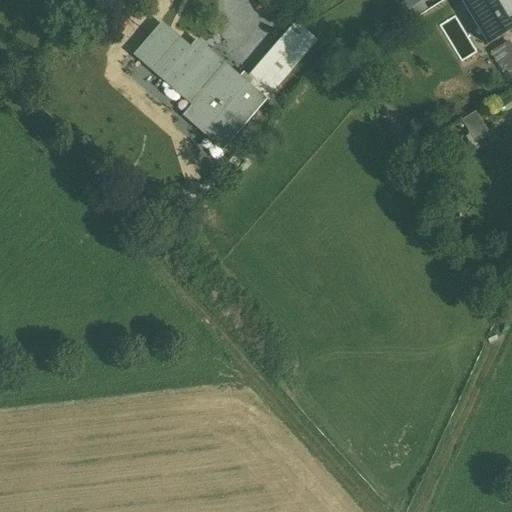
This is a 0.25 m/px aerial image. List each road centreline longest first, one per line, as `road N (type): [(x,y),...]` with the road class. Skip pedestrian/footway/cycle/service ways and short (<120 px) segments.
road 1 (track): [(0,95),(377,511)]
road 2 (track): [(419,511),(511,310)]
